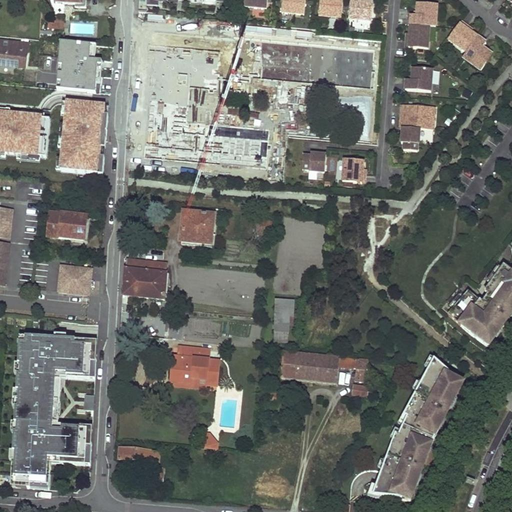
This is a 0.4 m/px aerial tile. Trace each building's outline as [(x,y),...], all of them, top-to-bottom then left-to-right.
[(243,0),(243,7),(265,9),(266,0),(243,0)] [(283,0),(283,14),(305,16),(306,0),(283,0)] [(321,0),(320,17),(343,20),(345,0),(341,0),(321,0)] [(352,1),(350,21),(373,23),(375,3),(366,3),(352,1)] [(431,28),(437,29),(438,6),(419,4),(418,11),(418,17),(413,17),(412,17),(411,27),(431,28)] [(170,14),(167,24),(179,28),(182,17),(170,14)] [(48,23),(48,31),(53,31),(53,30),(64,30),(65,17),(55,17),(55,23),(48,23)] [(224,32),(225,22),(183,18),(182,29),(224,32)] [(463,22),(461,25),(473,33),(475,30),(463,22)] [(450,41),(468,54),(479,38),(473,33),(461,25),(450,41)] [(431,28),(411,27),(411,35),(410,39),(430,41),(431,28)] [(289,51),(314,54),(316,30),(291,28),(289,51)] [(147,31),(144,61),(178,65),(180,42),(162,40),(163,32),(147,31)] [(326,35),(318,33),(317,46),(325,47),(326,35)] [(186,43),(185,53),(225,56),(227,38),(193,36),(193,44),(186,43)] [(479,38),(468,54),(464,59),(482,72),(494,56),(489,52),(484,49),(487,45),(487,44),(479,38)] [(430,41),(410,39),(410,49),(429,51),(430,41)] [(26,67),(27,49),(22,48),(22,43),(2,42),(1,50),(7,50),(6,65),(26,67)] [(93,46),(61,43),(59,65),(64,66),(63,73),(59,73),(58,83),(62,83),(61,91),(96,94),(97,84),(98,69),(104,69),(104,62),(97,61),(92,61),(93,46)] [(333,79),(334,75),(348,77),(348,81),(372,83),(374,60),(362,59),(363,51),(346,50),(345,57),(326,56),(324,78),(333,79)] [(270,82),(271,63),(237,60),(235,78),(270,82)] [(406,81),(406,91),(431,94),(433,71),(413,69),(412,78),(412,82),(409,82),(406,81)] [(38,71),(38,83),(56,83),(56,71),(38,71)] [(62,172),(103,176),(105,158),(99,158),(100,148),(105,149),(106,139),(106,132),(107,132),(109,116),(103,116),(104,108),(68,104),(67,116),(66,126),(64,150),(63,160),(62,172)] [(434,109),(402,106),(401,114),(403,114),(402,129),(420,130),(433,131),(434,109)] [(41,157),(47,158),(51,119),(45,119),(22,117),(11,116),(0,114),(0,153),(7,154),(18,155),(41,157)] [(205,143),(206,133),(191,131),(191,133),(175,130),(134,126),(132,149),(147,151),(147,155),(188,160),(190,142),(199,143),(205,143)] [(420,130),(402,129),(401,144),(403,145),(403,152),(417,153),(417,146),(418,146),(420,130)] [(236,149),(244,150),(245,134),(237,133),(236,149)] [(223,145),(224,141),(220,141),(221,135),(210,134),(209,144),(223,145)] [(190,142),(188,160),(197,160),(199,143),(190,142)] [(312,157),(305,157),(304,171),(311,171),(311,172),(326,173),(327,156),(312,155),(312,157)] [(365,182),(365,158),(343,158),(343,182),(365,182)] [(259,160),(258,168),(265,169),(265,183),(286,184),(287,161),(259,160)] [(170,166),(170,174),(183,175),(184,167),(170,166)] [(0,238),(11,239),(13,212),(0,210),(0,238)] [(213,235),(215,215),(183,212),(182,223),(184,223),(183,240),(191,241),(190,244),(197,244),(200,244),(201,244),(202,243),(203,242),(203,240),(204,235),(213,235)] [(85,242),(88,217),(50,213),(47,238),(85,242)] [(257,234),(271,235),(272,223),(259,221),(257,234)] [(10,246),(0,244),(0,285),(6,286),(10,246)] [(165,301),(168,265),(125,261),(123,297),(165,301)] [(85,295),(90,296),(93,271),(65,267),(62,270),(60,290),(62,292),(68,293),(71,292),(82,293),(85,295)] [(472,336),(488,348),(501,330),(498,328),(502,323),(505,325),(511,315),(511,272),(505,267),(502,271),(492,285),(486,294),(490,296),(483,304),(469,292),(464,298),(453,311),(449,315),(461,326),(473,335),(472,336)] [(498,268),(488,282),(492,285),(502,271),(498,268)] [(460,295),(449,307),(453,311),(464,298),(460,295)] [(291,316),(291,309),(276,308),(275,323),(284,324),(284,316),(291,316)] [(160,339),(177,341),(179,316),(177,316),(163,314),(160,339)] [(76,345),(77,341),(21,337),(19,365),(22,365),(21,376),(19,376),(18,391),(20,391),(19,408),(17,408),(16,424),(18,424),(18,433),(15,433),(14,452),(16,452),(16,461),(13,461),(12,483),(22,484),(22,489),(45,491),(46,477),(51,478),(52,464),(52,458),(61,458),(61,465),(92,467),(93,434),(79,433),(79,427),(66,426),(63,426),(63,431),(54,431),(56,395),(52,394),(53,382),(57,383),(57,374),(68,375),(67,379),(84,380),(84,373),(97,374),(98,347),(76,345)] [(202,362),(203,351),(179,349),(178,359),(184,360),(182,373),(172,372),(172,383),(193,386),(193,380),(206,382),(205,387),(208,387),(219,388),(222,364),(211,363),(202,362)] [(211,363),(212,352),(203,351),(202,362),(211,363)] [(366,384),(369,363),(284,354),(284,361),(278,360),(277,379),(338,385),(340,365),(353,366),(352,369),(358,370),(355,383),(366,384)] [(184,360),(178,359),(174,359),(172,372),(182,373),(184,360)] [(434,362),(439,367),(441,365),(430,359),(424,369),(429,372),(434,362)] [(382,499),(403,501),(403,499),(412,502),(417,486),(414,485),(417,475),(421,476),(429,455),(436,439),(440,430),(449,410),(446,409),(451,399),(454,401),(462,386),(454,382),(455,380),(439,367),(434,362),(429,372),(422,387),(418,394),(407,414),(405,418),(408,419),(404,429),(402,434),(400,439),(396,438),(395,442),(387,465),(384,473),(378,489),(375,499),(382,499)] [(62,379),(67,379),(68,375),(57,374),(57,383),(53,382),(52,394),(56,395),(54,431),(63,431),(63,426),(59,426),(62,379)] [(171,388),(208,392),(208,387),(205,387),(206,382),(193,380),(193,386),(172,383),(171,388)] [(417,384),(413,391),(418,394),(422,387),(417,384)] [(368,399),(370,388),(355,385),(353,396),(368,399)] [(284,401),(284,390),(269,389),(269,401),(284,401)] [(85,412),(95,412),(95,397),(86,396),(85,412)] [(454,401),(451,399),(446,409),(449,410),(454,401)] [(468,408),(462,405),(454,419),(460,422),(468,408)] [(405,418),(407,414),(405,413),(398,426),(404,429),(408,419),(405,418)] [(402,434),(396,431),(391,440),(395,442),(396,438),(400,439),(402,434)] [(212,436),(206,435),(204,449),(219,450),(220,443),(212,436)] [(161,464),(162,452),(121,449),(120,461),(161,464)] [(156,473),(155,483),(166,483),(166,479),(167,474),(166,473),(156,473)] [(436,477),(430,475),(425,490),(431,492),(436,477)] [(380,503),(382,499),(375,499),(378,489),(373,487),(369,499),(380,503)]
